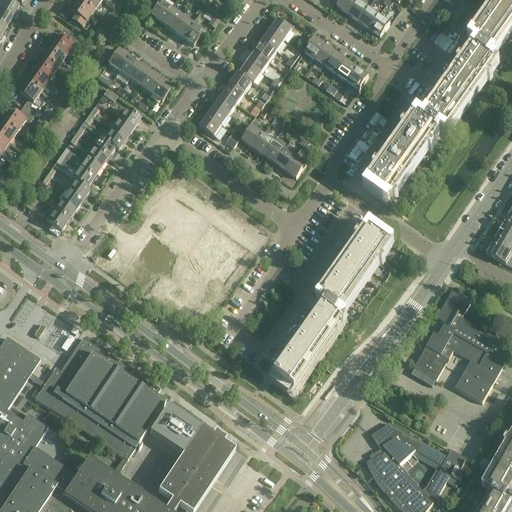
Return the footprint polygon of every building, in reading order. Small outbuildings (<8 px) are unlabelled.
[(19,9),(4,0),(1,0),(0,3),(0,11),(13,19),(19,9)] [(102,3),(97,0),(75,0),(75,1),(94,14),(102,3)] [(354,0),(343,0),(337,9),(348,17),(358,3),(354,0)] [(370,187),(389,201),(390,200),(389,200),(436,134),(437,133),(436,133),(439,129),(448,135),(496,67),(487,61),(491,55),(492,55),(492,54),(511,25),(511,0),(502,0),(474,41),(473,41),(473,42),(474,42),(469,48),(473,51),(427,116),(425,118),(422,116),(419,120),(418,120),(417,120),(418,121),(371,187),(370,187)] [(71,15),(75,18),(71,23),(74,25),(85,33),(90,27),(87,25),(94,14),(75,1),(73,4),(77,6),(71,15)] [(161,25),(172,11),(161,3),(150,18),(161,25)] [(358,3),(348,17),(359,25),(369,10),(358,3)] [(114,12),(118,14),(123,7),(120,4),(114,12)] [(490,8),(485,4),(481,9),(487,13),(490,8)] [(483,18),(487,13),(481,9),(478,14),(483,18)] [(369,10),(359,25),(369,32),(379,18),(369,10)] [(13,19),(0,11),(0,25),(6,30),(13,19)] [(172,33),(182,18),(172,11),(161,25),(172,33)] [(110,18),(113,20),(118,14),(114,12),(110,18)] [(183,40),(193,26),(182,18),(172,33),(183,40)] [(210,24),(209,24),(215,29),(220,23),(215,19),(214,19),(213,18),(210,24)] [(379,18),(369,32),(380,40),(390,25),(379,18)] [(473,21),(469,26),(475,30),(479,25),(473,21)] [(104,22),(101,27),(105,30),(109,26),(104,22)] [(270,33),(284,44),(292,33),(278,23),(270,33)] [(285,28),(292,33),(294,29),(287,24),(285,28)] [(193,26),(183,40),(193,48),(204,34),(193,26)] [(472,35),(475,30),(469,26),(466,31),(472,35)] [(50,49),(66,60),(74,48),(77,51),(81,45),(62,32),(59,37),(55,34),(52,38),(56,41),(50,49)] [(262,44),(277,54),(284,44),(270,33),(262,44)] [(315,63),(326,49),(315,41),(304,55),(315,63)] [(255,55),(269,65),(277,54),(262,44),(255,55)] [(66,60),(50,49),(45,57),(41,54),(38,58),(58,72),(66,60)] [(326,71),(336,56),(326,49),(315,63),(326,71)] [(118,52),(108,67),(119,75),(129,60),(118,52)] [(247,65),(262,76),(269,65),(255,55),(247,65)] [(337,78),(347,64),(336,56),(326,71),(337,78)] [(58,72),(38,58),(36,61),(40,64),(34,72),(49,83),(58,72)] [(130,82),(140,67),(129,60),(119,75),(130,82)] [(347,86),(358,71),(347,64),(337,78),(347,86)] [(262,76),(247,65),(240,76),(254,87),(262,76)] [(140,90),(150,75),(140,67),(130,82),(140,90)] [(358,93),(368,79),(358,71),(347,86),(358,93)] [(49,83),(34,72),(29,80),(24,77),(22,80),(41,94),(49,83)] [(70,80),(73,83),(79,76),(75,73),(70,80)] [(151,97),(161,82),(150,75),(140,90),(151,97)] [(254,87),(240,76),(238,75),(230,86),(245,96),(252,86),(254,87)] [(24,107),(36,116),(40,110),(34,105),(41,94),(22,80),(20,83),(24,86),(18,95),(28,102),(24,107)] [(73,83),(70,80),(65,87),(69,89),(73,83)] [(161,82),(151,97),(162,105),(172,90),(161,82)] [(245,96),(230,86),(223,97),(237,107),(245,96)] [(118,99),(107,92),(103,97),(114,105),(118,99)] [(58,105),(58,104),(63,98),(59,96),(54,103),(58,105)] [(237,107),(223,97),(215,107),(230,118),(237,107)] [(102,100),(99,104),(104,107),(108,101),(103,98),(102,100)] [(36,116),(24,107),(21,112),(32,121),(36,116)] [(230,118),(215,107),(208,118),(222,128),(230,118)] [(98,113),(94,110),(89,117),(93,120),(98,113)] [(32,121),(21,112),(17,117),(10,112),(4,121),(0,118),(0,123),(17,135),(25,124),(28,126),(32,121)] [(118,122),(133,133),(140,122),(126,112),(118,122)] [(93,120),(89,117),(84,124),(88,127),(93,120)] [(411,120),(406,117),(402,122),(407,125),(411,120)] [(222,128),(208,118),(200,129),(214,139),(222,128)] [(133,133),(118,122),(111,133),(125,143),(133,133)] [(404,130),(407,125),(402,122),(398,127),(404,130)] [(17,135),(0,123),(0,140),(9,147),(17,135)] [(253,129),(242,143),(253,151),(263,136),(253,129)] [(75,138),(79,140),(84,133),(80,130),(75,138)] [(125,143),(111,133),(104,142),(101,139),(100,141),(101,141),(102,141),(104,142),(105,143),(105,144),(115,151),(118,153),(125,143)] [(399,137),(394,133),(390,138),(396,142),(399,137)] [(263,136),(253,151),(264,158),(274,144),(263,136)] [(70,144),(74,147),(79,140),(75,138),(70,144)] [(234,138),(228,146),(234,150),(240,142),(234,138)] [(392,147),(396,142),(390,138),(387,143),(392,147)] [(9,147),(0,140),(0,157),(1,158),(9,147)] [(274,144),(264,158),(275,166),(285,151),(285,152),(288,147),(277,140),(274,144)] [(105,143),(104,142),(102,141),(101,141),(100,141),(93,151),(104,158),(108,161),(115,151),(105,144),(105,143)] [(22,156),(26,158),(30,151),(27,149),(22,156)] [(388,154),(382,150),(378,155),(384,159),(388,154)] [(61,158),(64,161),(70,153),(66,151),(61,158)] [(108,161),(104,158),(93,151),(86,161),(101,171),(108,161)] [(285,173),(295,159),(285,152),(285,151),(275,166),(285,173)] [(380,164),(384,159),(378,155),(375,160),(380,164)] [(17,162),(21,165),(26,158),(22,156),(17,162)] [(0,190),(2,191),(10,180),(0,173),(0,159),(1,158),(0,157),(0,190)] [(64,161),(61,158),(56,165),(60,167),(64,161)] [(295,159),(285,173),(296,181),(306,166),(295,159)] [(101,171),(86,161),(79,171),(94,181),(101,171)] [(370,166),(367,171),(372,175),(376,170),(370,166)] [(47,178),(50,181),(55,174),(52,171),(47,178)] [(94,181),(79,171),(71,181),(75,184),(76,184),(86,192),(87,191),(94,181)] [(369,180),(372,175),(367,171),(363,176),(363,177),(369,180)] [(50,181),(47,178),(42,185),(45,188),(50,181)] [(68,193),(82,204),(90,193),(87,191),(86,192),(76,184),(75,184),(68,193)] [(32,198),(36,201),(41,194),(37,191),(32,198)] [(82,204),(68,193),(61,203),(75,214),(82,204)] [(36,201),(32,198),(25,209),(32,213),(39,203),(36,201)] [(75,214),(61,203),(54,213),(68,224),(75,214)] [(68,224),(54,213),(46,224),(61,234),(68,224)] [(511,225),(509,228),(505,225),(500,234),(511,240),(511,225)] [(123,277),(121,277),(122,279),(123,279),(145,295),(145,296),(147,296),(147,295),(163,272),(173,279),(165,291),(172,296),(195,312),(216,283),(221,287),(221,288),(223,288),(223,287),(247,253),(248,252),(248,251),(246,251),(213,227),(212,226),(211,226),(211,227),(192,253),(181,245),(175,253),(152,237),(152,236),(150,236),(151,238),(123,277)] [(357,231),(353,236),(359,240),(362,235),(357,231)] [(369,234),(369,235),(322,301),(321,302),(322,302),(318,308),(324,312),(323,313),(324,313),(277,380),(276,380),(297,395),(345,327),(336,321),(340,315),(341,315),(341,314),(387,248),(388,248),(388,247),(369,234)] [(498,248),(511,255),(511,240),(500,234),(495,242),(499,245),(498,248)] [(355,245),(359,240),(353,236),(350,241),(355,245)] [(351,251),(345,248),(342,253),(347,256),(351,251)] [(511,255),(498,248),(496,250),(492,248),(487,257),(507,268),(510,262),(511,262),(511,255)] [(344,262),(347,256),(342,253),(338,258),(344,262)] [(99,256),(96,260),(106,268),(109,263),(99,256)] [(333,264),(330,269),(335,273),(339,268),(333,264)] [(332,278),(335,273),(330,269),(326,274),(332,278)] [(477,273),(480,285),(487,283),(485,278),(484,271),(477,273)] [(485,278),(487,283),(488,289),(495,288),(493,282),(492,276),(485,278)] [(327,285),(321,281),(318,286),(323,290),(327,285)] [(493,282),(495,288),(496,294),(503,292),(501,287),(500,281),(493,282)] [(501,287),(503,292),(504,298),(511,297),(510,291),(508,285),(501,287)] [(320,295),(323,290),(318,286),(314,291),(320,295)] [(414,372),(411,377),(432,389),(435,384),(436,384),(437,384),(436,383),(445,367),(446,367),(446,366),(448,362),(449,362),(454,354),(457,356),(470,363),(471,364),(465,375),(455,391),(482,406),(493,388),(493,387),(508,361),(500,356),(507,344),(511,347),(511,345),(511,328),(504,324),(495,341),(462,322),(471,305),(452,294),(437,321),(445,326),(438,338),(434,336),(426,349),(426,350),(424,355),(423,354),(423,355),(414,371),(414,372)] [(41,327),(34,338),(39,341),(45,330),(41,327)] [(66,354),(74,341),(69,338),(61,350),(66,354)] [(0,511),(41,511),(50,500),(58,505),(62,499),(64,500),(66,496),(57,490),(68,473),(39,453),(34,450),(35,449),(48,431),(27,417),(23,423),(7,413),(28,380),(31,376),(40,363),(6,340),(0,349),(0,511)] [(31,376),(28,380),(31,382),(42,389),(42,391),(41,392),(39,395),(35,401),(73,427),(123,460),(127,463),(164,407),(165,406),(161,403),(155,399),(157,397),(160,392),(122,367),(117,364),(96,350),(93,348),(83,341),(75,352),(61,374),(58,377),(53,374),(46,384),(45,385),(31,376)] [(50,500),(41,511),(176,511),(179,509),(183,511),(196,511),(235,454),(234,453),(228,449),(223,446),(226,443),(223,441),(221,440),(220,440),(219,439),(217,437),(215,435),(212,439),(201,431),(199,430),(194,427),(171,412),(167,409),(149,437),(181,458),(182,459),(158,495),(171,504),(165,511),(162,511),(116,480),(127,463),(123,460),(112,478),(88,462),(77,479),(68,473),(57,490),(66,496),(64,500),(62,499),(58,505),(50,500)] [(380,451),(380,452),(383,450),(387,454),(372,464),(368,466),(383,482),(380,484),(388,494),(385,496),(391,502),(394,500),(402,509),(405,507),(409,511),(427,511),(433,505),(426,498),(430,495),(431,496),(437,500),(446,484),(450,478),(459,484),(471,464),(470,464),(451,453),(451,454),(448,459),(390,426),(372,438),(380,451)] [(508,511),(511,508),(511,499),(511,498),(511,499),(508,497),(511,490),(511,442),(511,441),(485,486),(495,492),(492,496),(491,496),(491,497),(492,497),(482,511),(508,511)]
